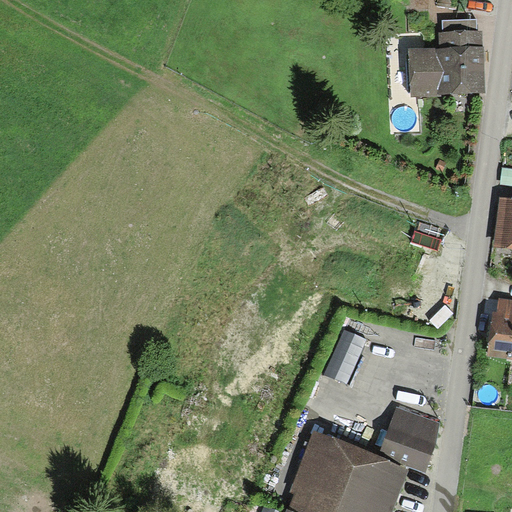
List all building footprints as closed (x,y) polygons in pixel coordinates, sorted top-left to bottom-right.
[(439,50),(396,53),(399,101),(480,96),(475,21),(437,24),(439,50)] [(511,201),(492,200),(489,248),(511,249),(511,201)] [(511,303),(486,302),(483,353),(511,355),(511,303)] [(431,430),(389,414),(375,450),(417,466),(431,430)] [(369,511),(386,467),(307,437),(278,511),(369,511)]
